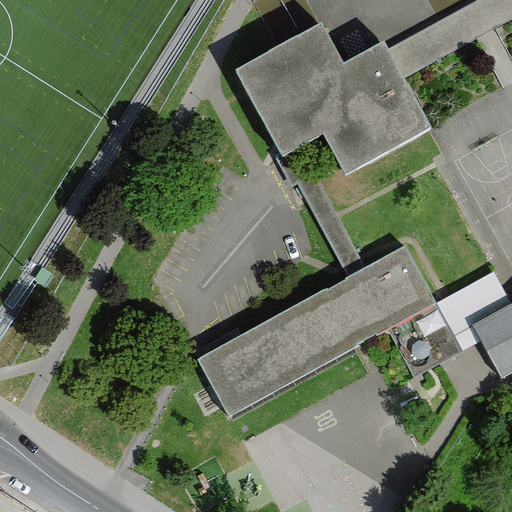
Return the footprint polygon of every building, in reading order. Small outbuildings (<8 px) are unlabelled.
[(511,0),(486,0),(391,53),(407,83),(511,24),(511,0)] [(283,155),(285,159),(300,151),(325,137),(347,177),(433,130),(407,83),(391,53),(386,45),(346,66),(324,26),(238,73),(283,155)] [(350,279),(366,270),(300,151),(285,159),(283,155),(275,159),(293,190),(299,187),(350,279)] [(350,279),(199,361),(230,418),(388,331),(438,304),(407,248),(366,270),(350,279)] [(441,309),(438,304),(388,331),(416,381),(483,343),(473,326),(511,306),(496,278),(441,309)] [(511,305),(511,306),(473,326),(483,343),(503,379),(511,373),(511,305)] [(511,431),(504,426),(499,435),(511,443),(511,431)]
